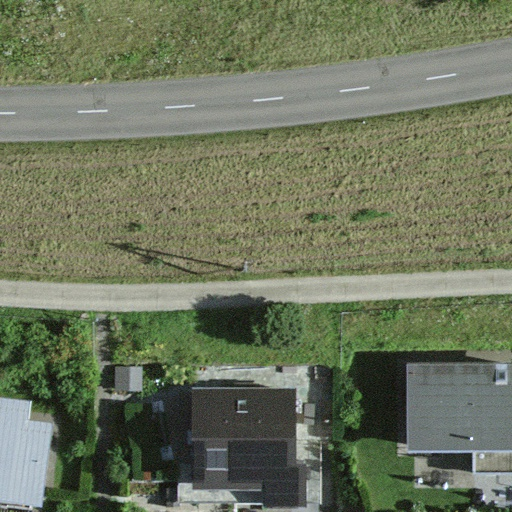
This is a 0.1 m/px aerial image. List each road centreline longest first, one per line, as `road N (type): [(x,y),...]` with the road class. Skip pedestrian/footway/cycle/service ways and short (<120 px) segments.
road 1 (tertiary): [(511,63),(189,106),(0,113)]
road 2 (unclassified): [(511,284),(243,299),(0,295)]
